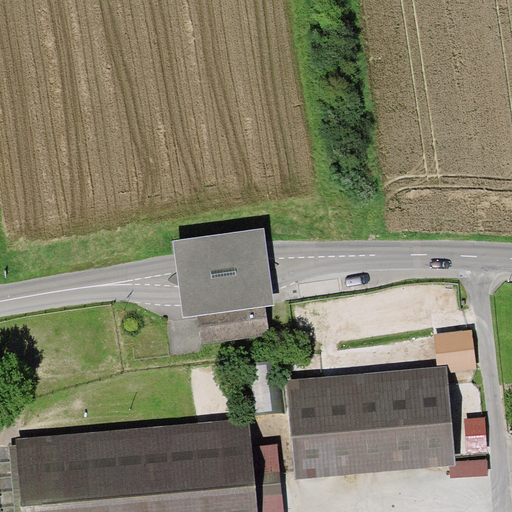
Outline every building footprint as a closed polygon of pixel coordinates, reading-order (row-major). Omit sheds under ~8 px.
[(264,228),(172,240),(175,262),(180,295),(183,318),(197,316),(266,307),(274,306),(271,282),(267,251),(264,228)] [(270,335),(266,307),(197,316),(201,345),(270,335)] [(287,365),(239,369),(243,419),(291,415),(288,385),(287,365)] [(446,368),(288,385),(291,415),(299,481),(456,465),(446,368)] [(257,511),(250,422),(19,441),(24,511),(257,511)]
